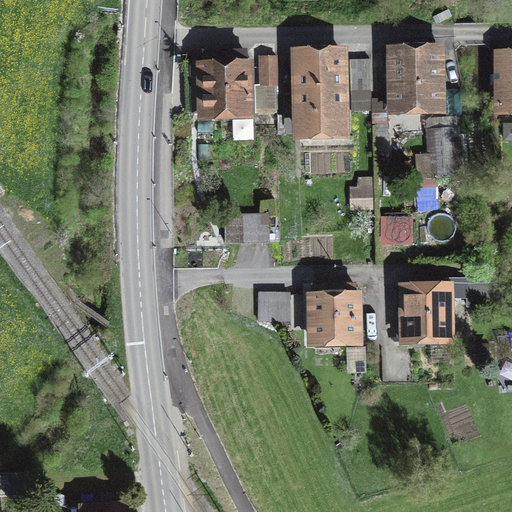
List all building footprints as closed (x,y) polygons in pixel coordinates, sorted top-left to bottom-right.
[(437,51),(394,52),(395,110),(438,109),(437,51)] [(501,108),(511,108),(511,52),(501,53),(501,108)] [(192,64),(193,115),(247,114),(246,85),(254,85),(254,69),(246,69),(246,53),(203,54),(204,64),(192,64)] [(300,135),(342,134),(340,55),(298,55),(300,135)] [(262,111),(277,111),(276,58),(261,58),(262,111)] [(370,59),(350,60),(351,111),(371,111),(370,59)] [(430,133),(433,176),(458,174),(455,132),(430,133)] [(348,196),(350,218),(374,216),(371,181),(358,182),(359,195),(348,196)] [(268,215),(225,216),(226,243),(269,242),(268,215)] [(379,222),(379,248),(410,248),(410,222),(379,222)] [(468,298),(489,298),(489,274),(468,274),(468,298)] [(406,340),(448,339),(447,284),(405,285),(406,340)] [(356,340),(355,286),(313,287),(314,341),(356,340)] [(259,321),(289,321),(289,294),(259,294),(259,321)]
